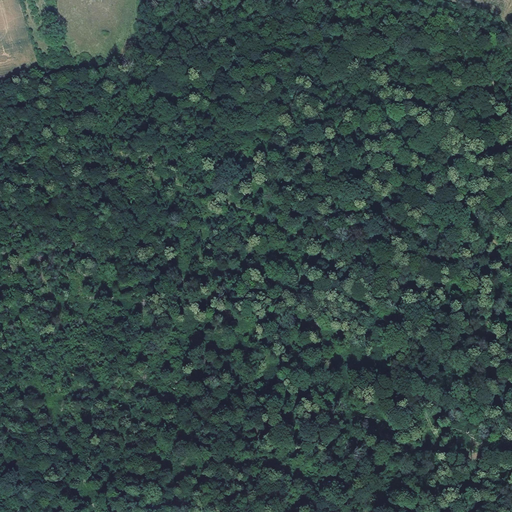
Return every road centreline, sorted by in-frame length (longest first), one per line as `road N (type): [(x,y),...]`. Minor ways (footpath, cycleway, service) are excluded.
road 1 (track): [(0,181),(32,166),(222,209),(511,382)]
road 2 (track): [(241,0),(429,511)]
road 3 (track): [(336,511),(166,0)]
road 4 (track): [(511,64),(477,92),(439,194),(403,238),(387,304),(467,511)]
road 5 (track): [(89,511),(101,499),(142,489),(14,95)]
road 6 (track): [(260,511),(99,85)]
